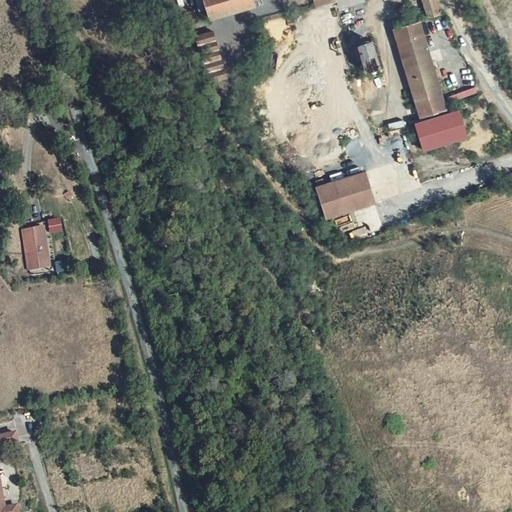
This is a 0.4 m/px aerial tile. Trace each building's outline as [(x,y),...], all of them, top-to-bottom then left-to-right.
[(203,0),(210,19),(254,4),(252,0),(203,0)] [(439,13),(434,0),(420,0),(426,17),(439,13)] [(442,106),(416,22),(391,29),(417,114),(442,106)] [(194,40),(209,83),(227,78),(211,34),(194,40)] [(379,67),(370,40),(358,44),(366,71),(379,67)] [(412,135),(415,145),(458,133),(452,112),(409,124),(412,135)] [(393,140),(412,135),(409,124),(390,130),(393,140)] [(326,216),(374,202),(365,173),(317,187),(326,216)] [(47,221),(49,234),(62,233),(60,219),(47,221)] [(22,231),(28,270),(49,266),(45,242),(43,227),(31,229),(22,231)] [(19,447),(17,435),(0,438),(0,439),(2,450),(19,447)] [(2,507),(0,493),(0,511),(15,511),(15,505),(2,507)]
